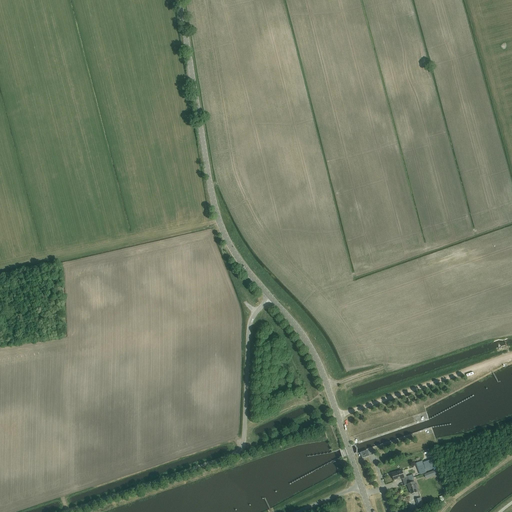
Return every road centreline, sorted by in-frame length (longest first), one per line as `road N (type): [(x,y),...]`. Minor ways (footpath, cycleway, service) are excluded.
road 1 (unclassified): [(270,297),(249,324),(239,449),(65,511)]
road 2 (tertiary): [(270,297),(217,217),(179,0)]
road 3 (tertiary): [(369,511),(318,362),(270,297)]
road 4 (track): [(337,416),(511,355)]
